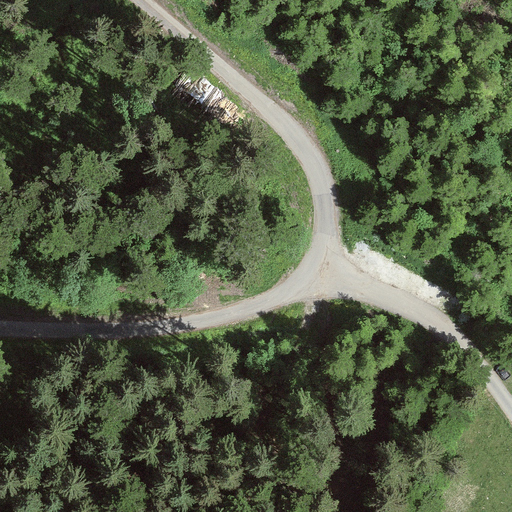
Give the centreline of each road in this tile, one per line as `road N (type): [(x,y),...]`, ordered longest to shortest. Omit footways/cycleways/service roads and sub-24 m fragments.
road 1 (unclassified): [(142,0),(308,153),(322,176),(328,225),(317,266)]
road 2 (unclassified): [(317,266),(270,300),(203,319),(137,330),(0,328)]
road 3 (unclassified): [(317,266),(455,339),(511,409)]
